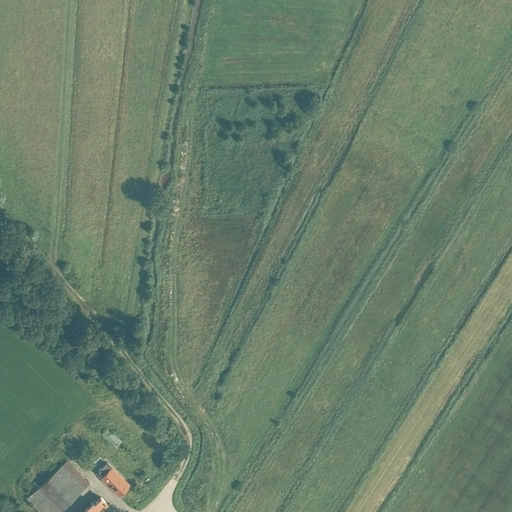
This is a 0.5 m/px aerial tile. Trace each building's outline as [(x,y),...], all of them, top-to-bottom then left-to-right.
[(108,430),(122,443),(128,436),(115,423),(108,430)] [(73,502),(97,479),(75,456),(51,479),(73,502)] [(119,495),(128,485),(106,462),(96,472),(119,495)] [(33,484),(45,473),(38,466),(26,476),(33,484)] [(46,479),(26,498),(40,511),(58,511),(69,502),(46,479)] [(101,497),(96,501),(94,500),(81,511),(99,511),(108,504),(101,497)]
